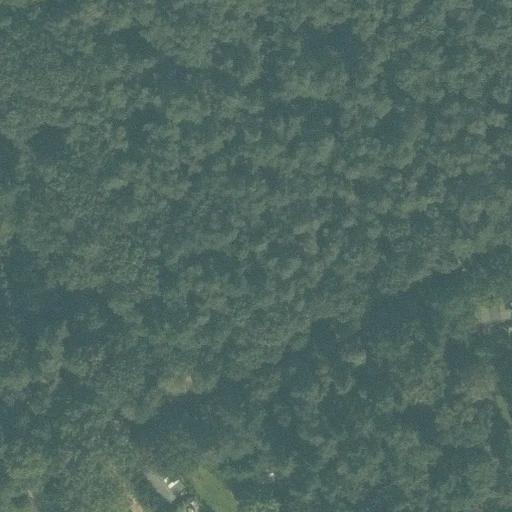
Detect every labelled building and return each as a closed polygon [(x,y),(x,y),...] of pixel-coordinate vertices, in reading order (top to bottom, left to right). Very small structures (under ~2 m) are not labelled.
[(470,317),(489,314),(509,312),(507,299),(511,298),(511,265),(494,268),(495,282),(467,286),(470,317)] [(236,436),(249,430),(245,418),(214,431),(222,451),(239,444),(236,436)] [(240,477),(251,475),(253,485),(274,480),(270,459),(238,466),(240,477)] [(149,461),(137,469),(162,504),(174,495),(149,461)] [(262,506),(262,511),(301,511),(309,511),(307,495),(295,497),(296,501),(262,506)]
